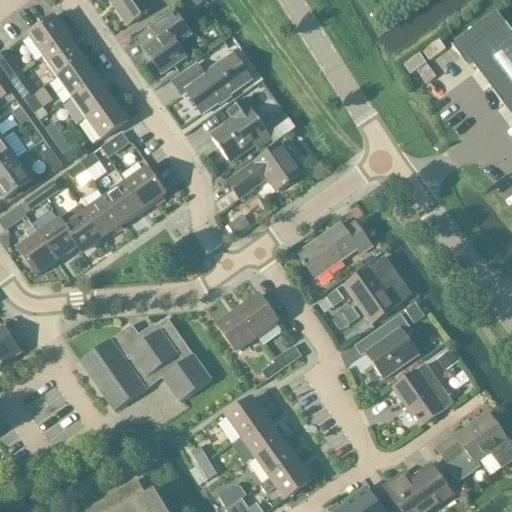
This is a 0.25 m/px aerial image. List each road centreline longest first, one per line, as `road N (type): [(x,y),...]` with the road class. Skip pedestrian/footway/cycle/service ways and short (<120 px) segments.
road 1 (residential): [(227,270),(196,223),(185,172),(56,0)]
road 2 (residential): [(369,471),(326,355),(254,250)]
road 3 (residential): [(0,273),(22,303),(50,306),(187,295),(227,270)]
road 4 (tertiary): [(511,319),(387,155)]
road 5 (tertiary): [(387,155),(290,0)]
road 6 (residential): [(254,250),(387,155)]
road 7 (residential): [(369,471),(477,400)]
